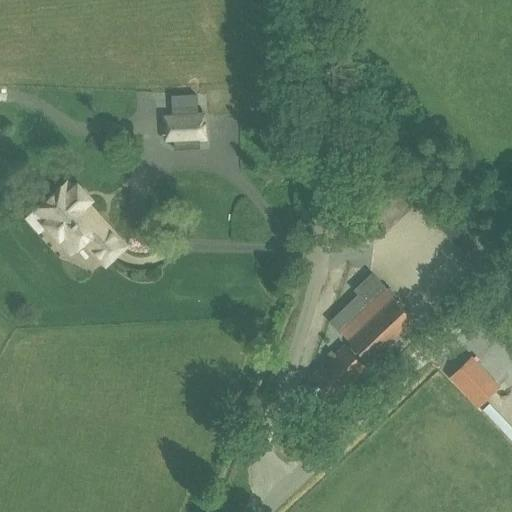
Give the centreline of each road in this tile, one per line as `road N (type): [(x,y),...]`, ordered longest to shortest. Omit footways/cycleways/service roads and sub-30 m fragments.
road 1 (unclassified): [(282,499),(258,468),(321,246),(311,0)]
road 2 (unclassified): [(282,499),(511,278)]
